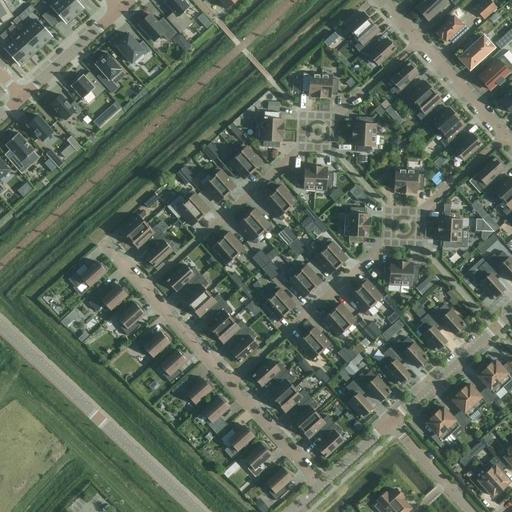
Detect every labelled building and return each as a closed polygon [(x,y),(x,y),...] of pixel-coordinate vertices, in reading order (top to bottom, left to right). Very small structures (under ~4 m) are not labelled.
[(47,12),(41,17),(52,29),(58,24),(55,21),(60,17),(65,23),(74,16),(59,0),(54,0),(44,9),(47,12)] [(59,0),(74,16),(82,8),(77,2),(78,0),(59,0)] [(173,13),(166,19),(180,34),(193,23),(184,13),(190,7),(183,0),(166,0),(164,2),(173,13)] [(221,0),(219,1),(227,10),(237,0),(221,0)] [(427,21),(447,2),(444,0),(424,0),(416,8),(427,21)] [(484,20),(496,9),(487,0),(484,0),(475,9),(484,20)] [(0,19),(3,24),(14,18),(5,2),(0,5),(0,19)] [(26,22),(31,14),(26,11),(21,19),(26,22)] [(354,37),(371,22),(370,21),(363,13),(362,15),(354,22),(341,33),(344,36),(349,32),(354,37)] [(168,41),(176,33),(163,19),(157,23),(150,15),(139,25),(154,42),(162,34),(168,41)] [(453,17),(451,19),(450,17),(445,22),(446,23),(436,32),(437,33),(436,33),(441,38),(442,38),(445,42),(448,39),(452,44),(468,30),(463,25),(462,26),(453,17)] [(28,28),(42,44),(51,37),(37,21),(28,28)] [(354,47),(361,55),(372,44),(368,40),(377,32),(379,30),(374,26),(371,22),(354,37),(359,42),(354,47)] [(42,44),(28,28),(21,35),(35,51),(42,44)] [(334,33),(323,43),(327,47),(338,37),(334,33)] [(13,42),(27,58),(35,51),(21,35),(13,42)] [(115,46),(131,64),(144,52),(146,55),(151,51),(143,41),(138,46),(128,35),(115,46)] [(483,39),(482,37),(475,44),(473,42),(465,49),(467,51),(459,58),(470,69),(492,49),(491,48),(493,47),(484,37),(483,39)] [(376,49),(372,44),(361,55),(369,63),(372,60),(377,66),(393,51),(393,52),(396,50),(395,49),(397,48),(392,42),(390,43),(387,39),(376,49)] [(13,42),(5,50),(19,65),(27,58),(13,42)] [(104,75),(98,79),(112,94),(119,87),(112,79),(121,70),(106,54),(105,55),(104,54),(99,59),(100,60),(95,65),(104,75)] [(509,74),(511,71),(511,66),(508,63),(502,56),(498,61),(497,61),(478,78),(489,90),(496,84),(498,86),(504,81),(502,79),(508,73),(509,74)] [(392,89),(400,98),(411,87),(407,83),(418,73),(416,71),(414,69),(415,68),(410,62),(409,64),(408,63),(406,65),(406,66),(390,80),(395,86),(392,89)] [(96,98),(105,90),(89,72),(84,77),(82,75),(71,86),(82,99),(91,92),(96,98)] [(319,99),(321,75),(309,75),(309,78),(303,78),(302,93),(303,93),(303,92),(308,92),(308,97),(312,97),(312,98),(319,99)] [(321,75),(319,99),(327,99),(327,98),(331,98),(331,94),(336,94),(336,95),(337,95),(338,80),(332,79),(332,78),(332,76),(321,75)] [(416,106),(433,91),(432,90),(426,82),(419,88),(416,91),(415,92),(411,87),(400,98),(407,105),(411,101),(416,106)] [(510,113),(511,111),(511,89),(499,101),(510,113)] [(416,116),(423,124),(434,114),(430,109),(435,105),(439,101),(441,100),(434,92),(433,91),(416,106),(421,112),(416,116)] [(77,115),(82,110),(74,101),(70,105),(60,95),(50,104),(65,121),(75,112),(77,115)] [(380,106),(384,111),(390,106),(385,101),(380,106)] [(434,114),(423,124),(430,131),(435,127),(440,132),(457,117),(456,116),(453,113),(449,108),(447,110),(443,114),(439,117),(438,118),(434,114)] [(260,130),(283,131),(284,123),(283,123),(283,119),(278,119),(279,114),(279,113),(264,112),(264,118),(263,118),(260,118),(260,130)] [(52,132),(37,116),(36,117),(35,116),(30,120),(31,122),(27,125),(42,142),(52,132)] [(372,118),(357,117),(357,118),(358,118),(358,123),(353,123),(353,127),(352,127),(352,135),(375,136),(376,124),(372,124),(372,118)] [(457,117),(440,132),(444,138),(439,142),(446,150),(458,140),(454,135),(455,134),(458,131),(463,127),(464,126),(457,117)] [(228,127),(238,138),(242,134),(232,123),(228,127)] [(283,131),(260,130),(259,141),(263,141),(262,147),(278,148),(277,148),(277,142),(282,142),(282,139),(283,139),(283,131)] [(26,158),(34,151),(18,133),(5,145),(12,152),(7,157),(22,174),(32,165),(26,158)] [(462,144),(458,140),(446,150),(454,158),(458,155),(463,161),(479,146),(479,147),(481,145),(481,144),(483,143),(478,137),(476,139),(472,134),(462,144)] [(375,136),(352,135),(351,142),(352,142),(352,146),(357,146),(356,152),(371,153),(371,147),(374,147),(375,136)] [(221,154),(211,143),(206,147),(216,158),(221,154)] [(242,150),(237,155),(252,172),(261,164),(243,144),(240,147),(242,150)] [(216,158),(206,147),(202,151),(212,162),(216,158)] [(46,155),(58,168),(58,169),(63,163),(51,150),(46,155)] [(252,172),(237,155),(232,159),(229,156),(226,159),(244,180),(252,172)] [(485,193),(497,183),(493,178),(503,169),(499,165),(501,163),(496,158),(494,159),(492,161),(476,176),(481,181),(477,184),(485,193)] [(0,193),(1,194),(6,189),(0,182),(0,179),(10,171),(0,159),(0,193)] [(185,166),(180,170),(190,181),(195,177),(185,166)] [(216,173),(211,178),(226,195),(235,188),(217,167),(214,170),(216,173)] [(314,190),(316,167),(308,167),(304,167),(304,172),(298,172),(299,171),(298,171),(297,186),(303,186),(303,190),(314,190)] [(323,167),(316,167),(314,190),(326,191),(326,187),(332,188),(333,173),(332,173),(332,174),(327,173),(327,168),(323,168),(323,167)] [(180,170),(176,174),(186,185),(190,181),(180,170)] [(405,194),(406,170),(395,170),(394,173),(388,173),(388,188),(388,187),(394,188),(394,192),(397,193),(405,194)] [(406,170),(405,194),(412,194),(412,193),(416,194),(417,189),(422,189),(422,190),(423,190),(423,175),(417,175),(418,171),(406,170)] [(226,195),(211,178),(206,183),(203,180),(200,183),(218,203),(226,195)] [(497,183),(485,193),(492,201),(497,196),(502,202),(511,192),(511,178),(510,179),(505,183),(502,186),(501,187),(497,183)] [(344,196),(352,189),(347,184),(339,191),(344,196)] [(298,206),(280,186),(272,193),(287,210),(292,206),(295,209),(298,206)] [(154,193),(155,194),(159,199),(164,204),(169,201),(159,189),(154,193)] [(182,198),(185,201),(200,219),(209,211),(191,191),(182,198)] [(511,192),(502,202),(507,207),(502,211),(509,219),(511,215),(511,192)] [(287,210),(272,193),(263,201),(281,221),(284,218),(282,215),(287,210)] [(159,199),(155,194),(144,204),(148,209),(159,199)] [(200,219),(185,201),(180,206),(177,203),(174,206),(192,226),(200,219)] [(303,211),(313,223),(318,218),(308,207),(303,211)] [(345,225),(369,226),(369,219),(368,219),(369,215),(364,214),(364,209),(365,209),(365,208),(350,208),(350,214),(346,213),(345,225)] [(246,217),(261,234),(266,229),(269,232),(272,229),(254,209),(246,217)] [(123,230),(121,231),(126,236),(128,239),(129,240),(146,224),(141,219),(146,215),(143,212),(131,223),(128,226),(123,230)] [(437,230),(461,231),(461,219),(458,219),(458,213),(443,212),(443,213),(444,213),(444,219),(439,218),(438,222),(437,230)] [(171,216),(168,222),(174,225),(177,220),(171,216)] [(261,234),(246,217),(237,224),(255,245),(259,242),(256,238),(261,234)] [(318,218),(313,223),(323,234),(328,230),(318,218)] [(146,224),(129,240),(130,241),(132,244),(137,248),(138,247),(143,243),(146,240),(147,239),(151,243),(162,233),(156,225),(151,230),(146,224)] [(369,226),(345,225),(345,236),(348,237),(348,243),(363,243),(362,243),(363,237),(367,238),(368,234),(369,226)] [(282,231),(292,242),(296,238),(286,227),(282,231)] [(441,247),(456,248),(457,242),(460,242),(461,231),(437,230),(437,237),(438,237),(437,241),(442,242),(442,247),(441,247)] [(277,235),(287,246),(292,242),(282,231),(277,235)] [(228,232),(220,240),(235,257),(240,252),(243,255),(246,252),(228,232)] [(150,252),(145,257),(146,259),(148,261),(147,263),(152,268),(154,267),(156,265),(159,262),(163,259),(170,252),(172,250),(175,254),(180,250),(172,240),(170,242),(162,233),(151,243),(155,248),(150,252)] [(296,238),(292,242),(302,253),(306,249),(296,238)] [(328,245),(323,250),(338,267),(347,260),(329,239),(326,242),(328,245)] [(230,262),(235,257),(220,240),(211,248),(229,268),(233,265),(230,262)] [(292,242),(287,246),(297,257),(302,253),(292,242)] [(280,255),(287,262),(293,254),(286,248),(280,255)] [(256,254),(266,265),(270,261),(260,250),(256,254)] [(338,267),(323,250),(318,255),(315,252),(312,255),(330,275),(338,267)] [(463,251),(456,257),(462,264),(468,257),(463,251)] [(494,254),(486,261),(498,275),(502,271),(511,281),(511,262),(504,254),(502,252),(496,257),(494,254)] [(252,258),(261,269),(266,265),(256,254),(252,258)] [(270,261),(266,265),(276,276),(280,272),(270,261)] [(498,275),(486,261),(478,269),(480,272),(474,277),(480,283),(479,284),(485,290),(486,290),(492,297),(491,297),(493,299),(494,299),(495,301),(503,294),(502,293),(504,290),(493,279),(498,275)] [(84,265),(67,280),(75,288),(83,281),(89,287),(90,286),(97,279),(104,273),(105,272),(107,270),(101,263),(99,265),(97,262),(88,270),(84,266),(84,265)] [(384,266),(383,281),(389,281),(388,285),(388,291),(400,292),(400,286),(401,262),(394,262),(394,263),(390,262),(389,267),(384,267),(384,266)] [(401,262),(400,286),(400,292),(408,292),(408,286),(411,286),(412,283),(418,283),(418,268),(418,269),(412,268),(413,264),(409,263),(401,262)] [(294,270),(297,273),(312,291),(321,283),(303,263),(294,270)] [(186,282),(190,286),(201,276),(193,268),(190,271),(185,265),(183,267),(172,277),(169,280),(169,279),(166,281),(167,282),(165,283),(170,289),(172,287),(174,289),(175,292),(186,282)] [(266,265),(261,269),(271,280),(276,276),(266,265)] [(240,289),(244,285),(234,273),(230,278),(240,289)] [(312,291),(297,273),(291,278),(289,275),(285,278),(304,298),(312,291)] [(183,300),(191,309),(208,294),(203,288),(208,284),(201,276),(190,286),(194,291),(190,295),(185,299),(183,300)] [(255,281),(251,284),(260,295),(264,292),(255,281)] [(357,288),(373,305),(378,301),(381,304),(384,301),(366,281),(357,288)] [(111,309),(128,294),(123,288),(122,289),(118,285),(109,294),(105,289),(106,289),(105,288),(89,303),(96,312),(105,305),(110,310),(111,309)] [(254,296),(244,285),(240,289),(250,300),(254,296)] [(271,297),(286,314),(295,306),(277,286),(273,289),(276,292),(271,297)] [(373,305),(357,288),(349,296),(367,316),(370,313),(367,310),(373,305)] [(209,308),(213,312),(225,302),(218,295),(213,299),(208,294),(191,309),(194,313),(199,318),(209,308)] [(286,314),(271,297),(265,301),(263,298),(259,301),(278,322),(286,314)] [(406,310),(410,307),(404,299),(400,302),(406,310)] [(123,325),(120,328),(128,337),(139,326),(135,322),(144,314),(140,310),(142,308),(136,302),(118,319),(123,325)] [(214,335),(231,320),(227,314),(232,310),(225,302),(213,312),(217,317),(217,318),(216,318),(208,325),(207,326),(214,335)] [(403,314),(393,302),(389,307),(399,318),(403,314)] [(340,304),(331,312),(347,329),(352,324),(355,327),(358,324),(340,304)] [(436,306),(428,314),(440,327),(444,323),(455,335),(457,333),(458,334),(466,328),(464,326),(465,325),(463,323),(462,323),(456,316),(457,316),(451,309),(450,310),(445,304),(438,309),(436,306)] [(347,329),(331,312),(323,319),(341,340),(344,337),(341,334),(347,329)] [(440,327),(428,314),(420,321),(422,324),(416,329),(434,349),(433,349),(435,352),(436,351),(438,353),(445,346),(444,345),(446,343),(435,331),(440,327)] [(69,315),(61,322),(65,327),(73,319),(69,315)] [(237,338),(248,328),(241,321),(236,325),(231,320),(214,335),(222,344),(233,334),(237,338)] [(372,322),(367,326),(377,337),(382,333),(372,322)] [(377,337),(367,326),(363,330),(373,341),(377,337)] [(305,335),(321,352),(326,347),(329,351),(332,348),(314,327),(305,335)] [(248,328),(237,338),(241,343),(230,352),(234,357),(232,358),(237,364),(239,362),(240,363),(242,360),(241,360),(244,357),(257,346),(252,340),(256,337),(248,328)] [(166,335),(164,336),(160,332),(158,334),(159,334),(151,341),(147,336),(148,336),(147,335),(136,345),(144,354),(147,351),(152,357),(171,341),(166,335)] [(321,352),(305,335),(297,343),(315,363),(318,360),(315,357),(321,352)] [(398,340),(390,347),(402,360),(407,356),(417,368),(420,366),(421,368),(429,361),(427,359),(425,356),(425,357),(407,338),(401,343),(398,340)] [(346,345),(341,349),(351,360),(356,356),(346,345)] [(402,360),(390,347),(383,354),(385,357),(379,363),(397,382),(396,383),(398,385),(399,385),(400,386),(408,380),(406,378),(409,376),(398,364),(402,360)] [(165,372),(162,375),(170,383),(182,373),(181,373),(177,369),(186,361),(182,357),(184,355),(179,349),(177,351),(176,352),(160,366),(165,372)] [(351,360),(341,349),(337,353),(347,364),(351,360)] [(359,371),(370,365),(365,354),(353,360),(359,371)] [(487,368),(486,368),(503,387),(508,393),(511,389),(511,359),(506,364),(508,367),(504,371),(502,369),(495,361),(489,366),(490,366),(487,368)] [(272,377),(276,381),(287,371),(279,363),(276,366),(271,360),(262,369),(258,372),(255,375),(254,374),(252,376),(252,377),(251,378),(256,384),(257,383),(261,387),(272,377)] [(330,379),(320,368),(316,373),(325,383),(330,379)] [(503,387),(486,368),(486,369),(484,371),(483,371),(478,376),(487,386),(483,390),(492,401),(497,397),(495,394),(503,387)] [(287,371),(276,381),(280,386),(279,387),(275,390),(269,396),(273,400),(277,404),(294,389),(289,383),(294,379),(287,371)] [(361,373),(353,380),(365,394),(370,390),(380,401),(383,399),(384,401),(391,394),(390,393),(390,392),(388,390),(370,371),(364,376),(361,373)] [(207,393),(210,390),(213,388),(208,382),(206,383),(203,379),(201,381),(194,388),(186,379),(188,377),(187,376),(171,391),(176,397),(179,393),(186,401),(189,398),(194,404),(196,403),(207,393)] [(361,398),(365,394),(353,380),(345,388),(348,391),(342,396),(360,416),(359,416),(361,418),(362,418),(363,420),(371,413),(369,411),(371,409),(361,398)] [(460,391),(460,392),(477,410),(485,403),(488,406),(492,401),(483,390),(478,394),(469,384),(463,389),(464,389),(461,392),(460,391)] [(295,403),(299,408),(310,397),(303,390),(298,394),(294,389),(277,404),(278,405),(284,413),(294,404),(295,403)] [(477,410),(460,392),(458,395),(457,395),(452,400),(461,410),(457,414),(466,425),(471,420),(469,418),(477,410)] [(211,405),(202,413),(208,419),(205,422),(213,430),(217,435),(228,425),(228,424),(227,425),(223,420),(219,416),(226,409),(228,408),(226,406),(225,404),(226,402),(221,396),(219,398),(218,399),(215,402),(211,405)] [(310,397),(299,408),(303,412),(302,413),(292,422),(297,426),(300,430),(317,415),(312,410),(317,405),(310,397)] [(434,415),(451,434),(459,427),(461,429),(466,425),(457,414),(452,418),(443,408),(437,413),(438,413),(435,415),(434,415)] [(318,429),(322,434),(334,423),(327,416),(322,420),(317,415),(300,430),(301,431),(303,434),(308,439),(314,433),(317,430),(318,429)] [(443,441),(451,434),(434,415),(434,416),(432,418),(431,418),(426,423),(435,433),(431,437),(430,436),(430,437),(440,448),(445,444),(443,441)] [(334,423),(322,434),(326,438),(316,448),(319,452),(318,453),(323,459),(325,457),(325,458),(327,456),(327,455),(330,452),(341,442),(343,441),(338,435),(341,432),(334,423)] [(232,429),(221,439),(228,448),(225,451),(232,458),(238,453),(236,451),(237,451),(238,450),(246,443),(249,440),(252,437),(253,436),(255,435),(250,429),(248,430),(247,428),(245,426),(243,428),(236,434),(232,430),(232,429)] [(250,466),(247,469),(255,477),(266,467),(265,467),(261,463),(270,455),(267,451),(268,449),(263,443),(245,460),(250,466)] [(471,463),(484,453),(479,447),(466,458),(471,463)] [(511,449),(511,450),(508,453),(504,457),(500,452),(495,456),(505,467),(509,463),(511,466),(511,449)] [(495,456),(490,461),(482,468),(486,473),(501,490),(502,489),(501,489),(505,486),(505,485),(509,481),(500,471),(505,467),(495,456)] [(235,463),(228,469),(232,474),(239,467),(235,463)] [(271,490),(268,492),(276,501),(287,491),(287,490),(286,491),(282,486),(291,478),(289,475),(291,474),(284,467),(282,469),(283,469),(281,470),(266,484),(271,490)] [(501,490),(486,473),(482,476),(482,477),(478,480),(474,475),(469,480),(479,491),(479,490),(483,487),(492,497),(497,493),(501,490)] [(379,499),(379,500),(378,501),(387,511),(406,511),(410,509),(401,499),(402,498),(401,496),(401,494),(399,491),(397,491),(396,491),(395,490),(388,496),(386,494),(384,495),(382,495),(379,497),(379,499)] [(269,495),(262,502),(271,511),(278,505),(269,495)]
